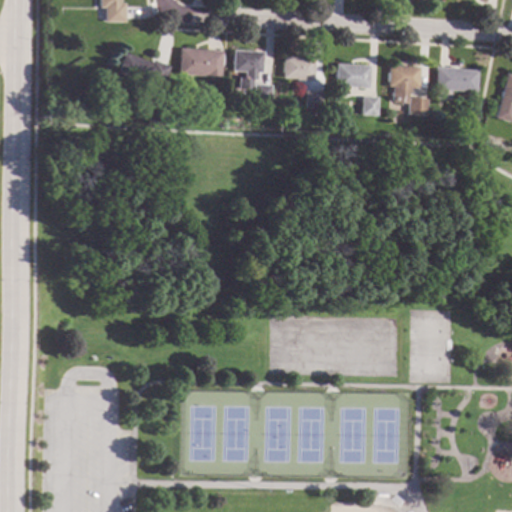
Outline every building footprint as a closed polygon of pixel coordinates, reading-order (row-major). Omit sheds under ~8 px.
[(116,0),(116,3),(120,3),(120,22),(100,22),(100,8),(95,8),(95,0),(116,0)] [(217,51),(216,78),(211,78),(211,80),(205,79),(205,78),(200,78),(200,76),(173,74),(175,49),(217,51)] [(259,53),(258,73),(253,73),(253,80),(249,80),(249,90),(234,89),(235,77),(240,77),(241,72),(228,71),(229,51),(259,53)] [(146,63),(147,60),(165,67),(158,86),(145,81),(144,84),(112,72),(119,53),(146,63)] [(310,58),(309,81),(291,80),(291,79),(278,78),(279,57),(310,58)] [(365,66),(364,89),(331,87),(332,64),(365,66)] [(415,68),(413,88),(406,88),(405,98),(422,99),(420,116),(403,115),(403,103),(387,102),(388,87),(383,87),(385,66),(415,68)] [(456,68),(456,70),(472,71),(471,92),(430,90),(431,70),(430,70),(430,67),(456,68)] [(511,76),(511,119),(507,118),(506,122),(490,118),(502,74),(511,76)] [(267,85),(266,102),(249,101),(250,84),(267,85)] [(317,92),(317,110),(315,110),(314,116),(303,116),(303,110),(301,110),(301,91),(317,92)] [(374,98),(373,116),(357,115),(358,97),(374,98)]
